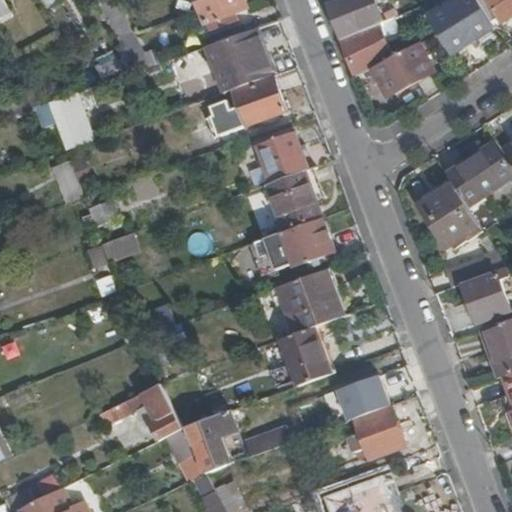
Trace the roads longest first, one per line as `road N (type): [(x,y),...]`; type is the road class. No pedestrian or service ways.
road 1 (residential): [(491,511),(366,174)]
road 2 (residential): [(366,174),(303,0)]
road 3 (residential): [(366,174),(511,80)]
